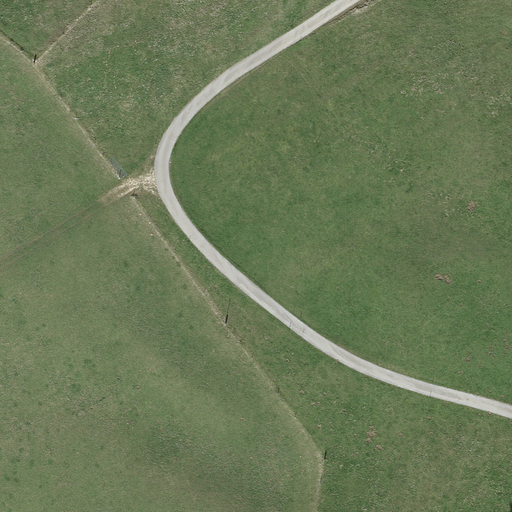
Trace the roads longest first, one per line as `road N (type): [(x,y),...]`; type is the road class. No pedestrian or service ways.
road 1 (track): [(511,404),(395,373),(333,344),(246,280),(163,188),(161,151),(188,110),(348,0)]
road 2 (track): [(0,272),(112,194),(160,176)]
